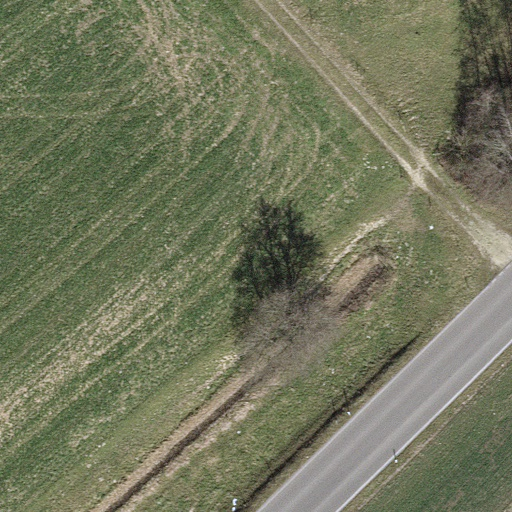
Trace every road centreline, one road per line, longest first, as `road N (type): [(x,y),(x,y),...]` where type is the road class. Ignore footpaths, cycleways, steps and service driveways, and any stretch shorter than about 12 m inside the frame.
road 1 (track): [(260,0),(511,265)]
road 2 (tertiary): [(511,299),(292,511)]
